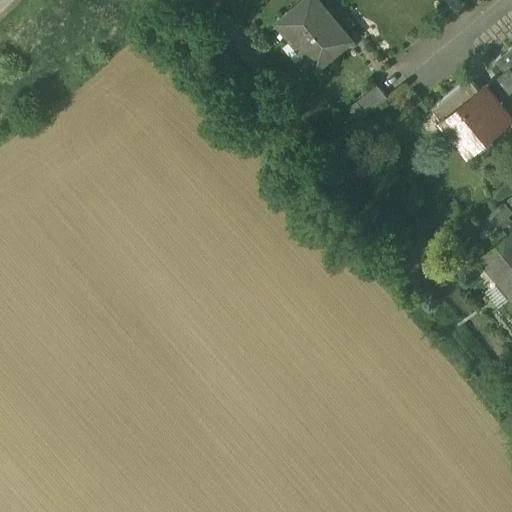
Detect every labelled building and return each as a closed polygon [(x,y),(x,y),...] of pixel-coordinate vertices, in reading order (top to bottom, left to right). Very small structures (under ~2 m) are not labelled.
[(351,38),(318,0),(303,0),(279,21),(317,67),(351,38)] [(511,45),(496,59),(508,74),(511,78),(511,77),(511,45)] [(482,91),(469,76),(438,102),(476,149),(508,123),(496,109),(503,103),(500,100),(511,90),(511,77),(511,78),(508,74),(501,80),(499,78),(490,85),(488,83),(482,88),(483,90),(482,91)] [(377,84),(357,100),(367,112),(388,96),(377,84)] [(511,231),(486,253),(511,283),(511,292),(511,293),(511,294),(511,231)]
